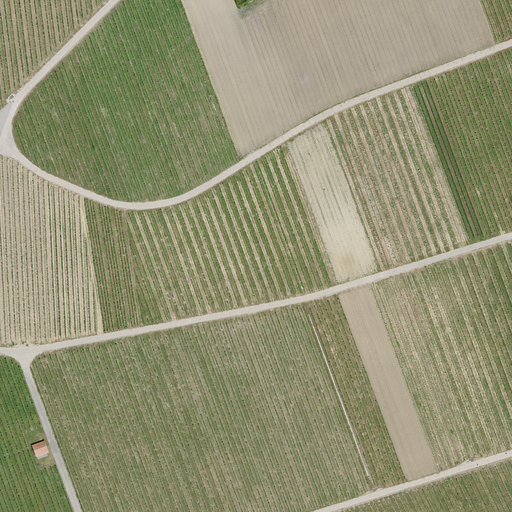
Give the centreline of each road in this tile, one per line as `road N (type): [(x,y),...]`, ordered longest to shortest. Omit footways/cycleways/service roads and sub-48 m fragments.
road 1 (track): [(4,142),(54,180),(120,205),(155,204),(187,195),(330,110),(511,44)]
road 2 (track): [(0,350),(21,353),(301,299),(511,235)]
road 3 (track): [(318,511),(511,452)]
road 4 (track): [(114,0),(0,123)]
road 5 (track): [(21,353),(77,511)]
